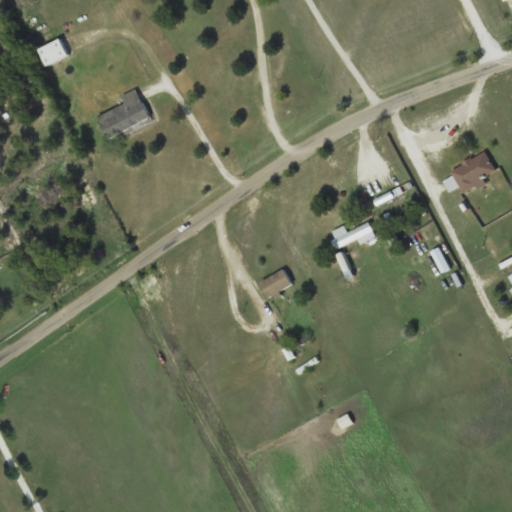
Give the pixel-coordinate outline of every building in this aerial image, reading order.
[(71,56),(64,39),(40,49),(43,58),(37,60),(40,68),(71,56)] [(125,105),(101,115),(110,137),(152,120),(139,88),(121,95),(125,105)] [(451,168),(455,177),(445,181),(449,190),(460,185),(464,193),(488,182),(485,175),(496,170),(488,152),(451,168)] [(332,231),(340,250),(377,234),(371,222),(349,232),(346,226),(332,231)] [(260,282),(270,299),(295,285),(285,268),(260,282)]
